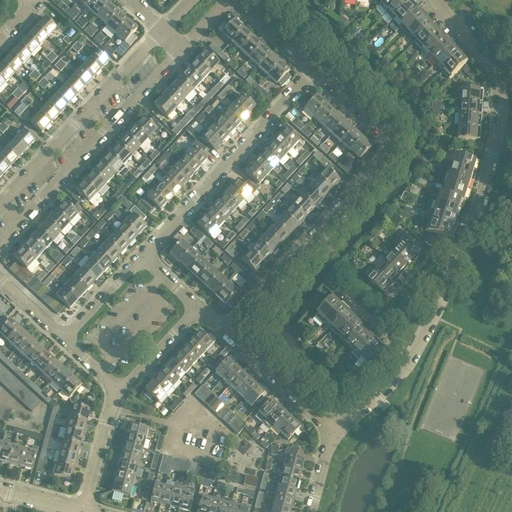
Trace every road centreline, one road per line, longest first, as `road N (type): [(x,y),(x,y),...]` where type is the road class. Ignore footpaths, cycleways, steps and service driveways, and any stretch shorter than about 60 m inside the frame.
road 1 (residential): [(412,358),(471,231),(502,108),(491,70),(434,0)]
road 2 (residential): [(224,332),(389,153),(385,136),(313,71)]
road 3 (residential): [(0,246),(181,50)]
road 4 (residential): [(142,255),(313,71)]
road 5 (residential): [(161,31),(0,204)]
road 6 (residential): [(332,431),(224,332)]
road 7 (residential): [(83,511),(119,392)]
